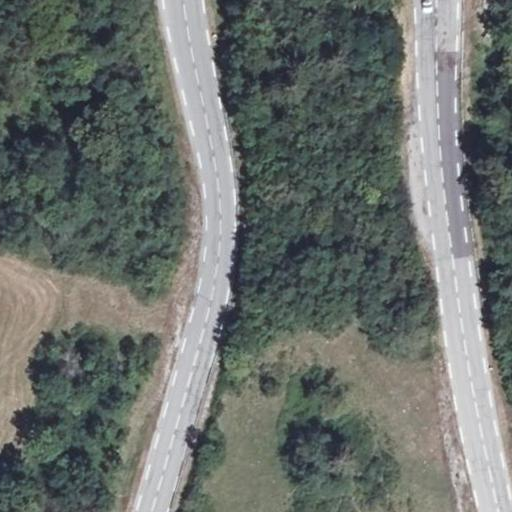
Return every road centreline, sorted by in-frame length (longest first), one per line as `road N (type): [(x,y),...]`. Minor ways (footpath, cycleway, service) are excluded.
road 1 (secondary): [(150,511),(221,243),(205,88),(181,0)]
road 2 (secondary): [(428,0),(467,373),(497,511)]
